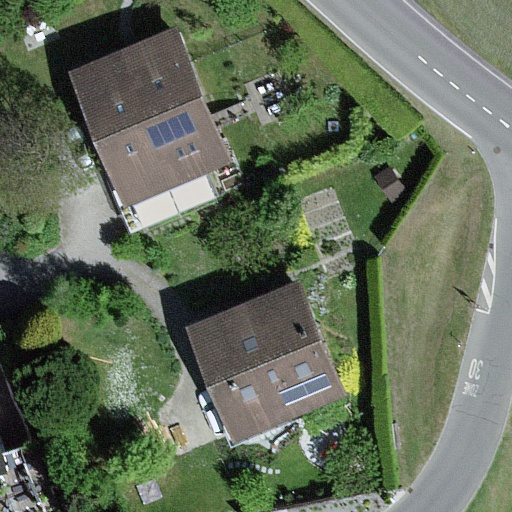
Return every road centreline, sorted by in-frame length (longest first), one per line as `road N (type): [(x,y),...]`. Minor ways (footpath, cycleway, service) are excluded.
road 1 (unclassified): [(430,511),(468,457),(511,298)]
road 2 (tertiary): [(357,0),(511,135)]
